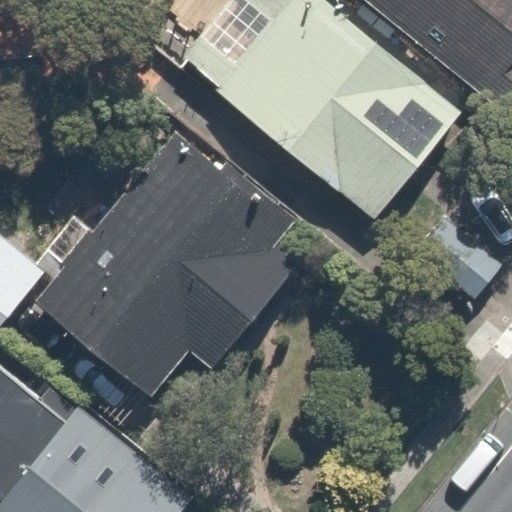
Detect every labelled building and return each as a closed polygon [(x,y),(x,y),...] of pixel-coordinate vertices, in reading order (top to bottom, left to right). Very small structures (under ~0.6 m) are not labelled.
[(331,0),(240,0),(190,59),(388,230),(478,126),(331,0)] [(511,0),(360,0),(511,123),(511,0)] [(178,138),(39,316),(159,409),(205,351),(237,376),(330,257),(178,138)] [(0,336),(51,270),(0,231),(0,336)] [(0,511),(201,511),(87,412),(77,425),(1,358),(0,359),(0,511)]
